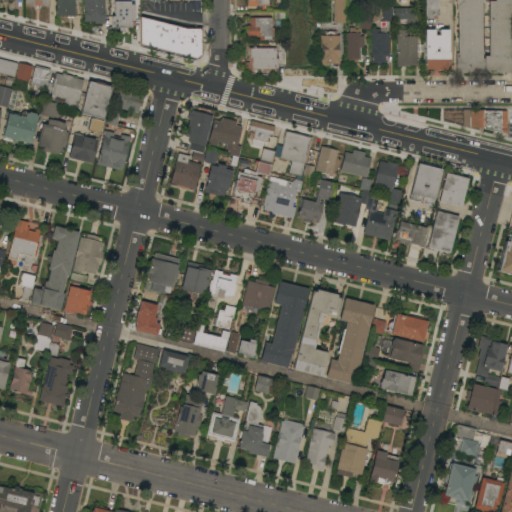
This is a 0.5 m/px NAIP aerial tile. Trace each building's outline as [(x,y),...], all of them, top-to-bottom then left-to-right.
[(57,0),(81,0),(81,3),(75,3),(75,17),(65,17),(65,16),(57,16),(57,0)] [(84,0),(105,0),(105,24),(94,24),(94,23),(84,22),(84,0)] [(333,0),(346,0),(346,23),(333,23),(333,0)] [(425,0),(438,0),(438,16),(436,16),(436,19),(433,19),(433,16),(425,16),(425,0)] [(511,73),(456,73),(456,54),(458,54),(458,11),(457,11),(457,3),(455,3),(455,0),(511,0),(511,5),(509,5),(510,51),(511,51),(511,73)] [(130,2),(130,5),(135,5),(135,28),(125,28),(125,32),(118,32),(118,28),(112,28),(112,17),(114,17),(114,2),(130,2)] [(392,9),(393,9),(393,22),(383,22),(383,3),(392,3),(392,9)] [(413,8),(413,19),(407,19),(407,21),(400,21),(400,19),(393,19),(393,8),(413,8)] [(273,12),(285,12),(285,28),(275,28),(275,21),(273,21),(273,12)] [(358,29),(358,23),(355,23),(355,17),(358,17),(358,14),(371,14),(370,29),(358,29)] [(201,29),(202,56),(196,61),(140,45),(140,17),(185,29),(201,29)] [(259,41),(258,37),(247,37),(247,34),(245,32),(245,30),(247,28),(247,26),(249,26),(250,18),(271,18),(271,29),(274,29),(273,41),(259,41)] [(345,63),(345,33),(349,33),(349,28),(354,28),(354,30),(358,30),(358,33),(359,33),(359,37),(363,37),(363,48),(359,48),(359,60),(357,60),(357,63),(345,63)] [(389,57),(384,57),(384,64),(381,64),(381,66),(375,66),(375,65),(371,65),(371,29),(386,29),(386,33),(389,33),(389,57)] [(396,40),(392,40),(392,30),(407,30),(407,37),(417,37),(417,66),(410,66),(410,67),(396,67),(396,40)] [(434,30),(434,36),(439,36),(439,30),(448,30),(448,52),(449,52),(449,71),(447,71),(447,72),(440,72),(440,71),(438,71),(438,70),(432,70),(432,71),(427,71),(427,70),(425,70),(425,30),(434,30)] [(339,64),(330,64),(328,66),(322,66),(321,65),(319,63),(320,36),(326,36),(326,34),(328,32),(337,32),(337,36),(339,36),(339,64)] [(284,42),(284,65),(278,65),(278,48),(274,48),(274,42),(284,42)] [(276,48),(276,59),(277,59),(277,70),(270,70),(270,72),(266,72),(266,70),(252,70),(252,71),(245,71),(245,63),(249,63),(249,49),(276,48)] [(0,59),(16,64),(13,77),(0,73),(0,59)] [(28,83),(14,79),(18,63),(32,67),(28,83)] [(50,72),(46,90),(30,86),(34,68),(50,72)] [(78,101),(76,101),(74,110),(57,105),(55,111),(59,111),(57,119),(54,118),(53,119),(46,117),(40,115),(44,101),(54,104),(55,99),(64,101),(65,98),(54,95),(54,98),(45,96),(48,83),(53,84),(55,74),(62,75),(62,74),(73,77),(72,78),(83,80),(78,101)] [(103,120),(80,115),(88,82),(95,83),(95,82),(105,84),(105,86),(111,87),(103,120)] [(0,86),(12,89),(8,108),(0,106),(0,86)] [(113,107),(115,99),(111,98),(113,89),(117,90),(126,92),(127,90),(135,93),(135,94),(142,96),(138,113),(113,107)] [(108,110),(120,113),(117,126),(105,124),(108,110)] [(507,111),(507,134),(470,127),(470,128),(462,126),(462,110),(507,111)] [(31,145),(19,142),(19,144),(12,142),(13,140),(3,137),(3,135),(2,133),(3,129),(5,126),(9,111),(21,114),(22,112),(24,111),(26,112),(26,113),(28,114),(29,113),(36,114),(36,116),(38,116),(31,145)] [(212,116),(203,154),(204,154),(202,162),(191,159),(193,152),(188,150),(190,143),(187,142),(189,137),(185,136),(187,127),(188,127),(190,120),(186,119),(188,112),(191,113),(192,111),(212,116)] [(213,120),(221,122),(222,118),(237,122),(235,126),(241,127),(237,146),(241,147),(239,157),(229,155),(230,151),(225,150),(226,145),(218,143),(217,147),(207,145),(213,120)] [(104,122),(101,134),(88,131),(92,119),(104,122)] [(41,124),(46,126),(48,120),(65,124),(64,130),(66,130),(65,132),(68,133),(64,148),(61,147),(60,152),(59,152),(59,155),(43,151),(44,148),(36,146),(41,124)] [(275,127),(272,137),(272,136),(271,138),(269,137),(270,136),(268,135),(267,143),(249,138),(250,134),(254,135),(254,132),(248,131),(251,121),(275,127)] [(104,131),(114,134),(113,137),(120,139),(121,135),(130,138),(122,171),(96,165),(104,131)] [(311,138),(301,177),(288,173),(291,161),(274,157),(277,145),(282,147),(286,132),(311,138)] [(74,134),(98,140),(92,164),(68,158),(74,134)] [(321,147),(337,151),(331,175),(330,175),(329,177),(316,174),(316,172),(314,171),(321,147)] [(206,149),(218,152),(215,165),(203,162),(206,149)] [(274,152),(271,164),(260,161),(263,149),(274,152)] [(340,171),(345,152),(352,154),(353,150),(364,153),(363,157),(371,159),(366,178),(340,171)] [(195,190),(170,184),(176,161),(178,154),(189,157),(188,162),(201,165),(195,190)] [(257,165),(254,164),(255,161),(271,165),(267,181),(260,180),(257,193),(253,192),(250,204),(231,200),(238,173),(243,174),(244,169),(250,171),(249,175),(261,178),(262,175),(255,173),(257,165)] [(396,173),(397,173),(394,186),(393,186),(392,189),(402,191),(398,204),(387,201),(390,190),(374,186),(380,161),(387,163),(387,162),(398,165),(396,173)] [(442,170),(434,199),(435,200),(433,208),(407,201),(409,194),(410,194),(417,164),(442,170)] [(235,169),(229,198),(204,192),(206,183),(208,183),(212,168),(221,170),(222,166),(235,169)] [(468,179),(461,208),(438,202),(446,174),(468,179)] [(269,177),(292,183),(293,180),(301,182),(293,218),(289,217),(289,218),(272,213),(272,212),(271,211),(271,212),(263,210),(264,206),(263,206),(269,177)] [(310,221),(309,223),(304,222),(305,219),(298,218),(302,200),(315,203),(320,180),(341,185),(339,192),(334,191),(331,202),(320,199),(319,201),(322,202),(318,222),(310,221)] [(339,193),(360,198),(362,190),(370,192),(366,205),(360,204),(355,228),(345,225),(345,226),(332,223),(339,193)] [(363,234),(369,211),(365,210),(366,205),(368,198),(378,200),(375,212),(384,215),(385,209),(397,212),(389,241),(363,234)] [(449,254),(427,248),(436,212),(458,218),(449,254)] [(511,274),(497,271),(504,241),(508,242),(511,229),(508,228),(511,213),(511,274)] [(33,258),(18,254),(17,261),(7,259),(8,256),(5,255),(2,266),(0,265),(0,249),(9,252),(17,220),(27,223),(26,227),(28,227),(27,231),(34,232),(35,229),(40,230),(33,258)] [(426,229),(423,241),(425,241),(423,248),(410,245),(410,247),(404,245),(405,243),(399,242),(400,241),(394,240),(400,222),(426,229)] [(29,304),(33,288),(43,290),(40,289),(41,287),(43,287),(45,282),(47,282),(50,271),(48,270),(52,250),(55,251),(57,242),(55,241),(55,239),(51,238),(54,227),(79,233),(68,277),(66,276),(62,294),(64,294),(60,311),(29,304)] [(75,258),(78,245),(79,245),(80,238),(85,239),(87,235),(99,238),(98,242),(103,244),(101,252),(103,253),(100,266),(98,265),(95,276),(85,273),(85,275),(72,272),(75,258)] [(182,261),(180,272),(178,271),(176,282),(173,282),(172,288),(170,288),(169,294),(164,293),(164,294),(150,291),(151,289),(143,287),(146,273),(147,273),(150,259),(154,260),(155,254),(182,261)] [(188,262),(210,268),(201,302),(189,299),(191,293),(181,290),(188,262)] [(223,297),(223,298),(207,295),(210,281),(212,281),(214,271),(237,276),(235,286),(236,286),(233,299),(223,297)] [(68,280),(70,272),(88,277),(86,285),(68,280)] [(35,277),(29,300),(21,298),(24,287),(18,285),(21,273),(35,277)] [(269,312),(249,308),(248,314),(242,312),(243,306),(242,306),(247,282),(254,283),(255,279),(273,284),(272,288),(274,288),(269,312)] [(260,362),(265,344),(271,345),(280,306),(273,304),(279,282),(308,289),(292,355),(290,354),(286,368),(260,362)] [(69,287),(90,292),(88,299),(90,300),(88,308),(86,308),(85,316),(63,310),(69,287)] [(292,370),(312,292),(316,293),(316,290),(337,295),(336,298),(340,299),(335,319),(321,316),(313,350),(327,353),(321,377),(292,370)] [(167,318),(158,315),(161,305),(158,304),(160,295),(172,298),(167,318)] [(373,306),(354,386),(325,379),(330,360),(337,361),(338,354),(337,354),(343,330),(344,330),(346,322),(339,321),(344,299),(373,306)] [(157,306),(154,318),(157,319),(155,324),(159,325),(158,329),(161,330),(160,336),(157,335),(156,336),(134,331),(136,323),(134,322),(137,311),(138,311),(140,302),(157,306)] [(235,308),(233,319),(231,319),(228,330),(215,327),(219,310),(224,312),(226,306),(235,308)] [(391,335),(391,334),(387,333),(388,328),(388,326),(389,324),(392,323),(393,315),(395,316),(396,314),(427,322),(426,327),(429,328),(428,331),(425,330),(425,332),(429,333),(426,341),(423,340),(422,343),(391,335)] [(386,322),(383,335),(370,332),(373,319),(386,322)] [(40,323),(53,326),(50,338),(37,335),(40,323)] [(72,327),(69,340),(53,337),(54,335),(52,335),(53,328),(55,328),(56,323),(72,327)] [(195,329),(191,344),(176,341),(180,326),(195,329)] [(192,345),(195,332),(227,340),(224,352),(192,345)] [(229,339),(231,332),(237,334),(237,335),(239,336),(235,354),(226,352),(229,339)] [(479,359),(477,359),(480,349),(477,349),(480,336),(491,339),(491,342),(507,346),(500,372),(488,369),(487,374),(500,378),(501,375),(510,377),(507,388),(502,387),(502,389),(483,384),(484,377),(474,375),(479,359)] [(424,347),(418,372),(407,370),(409,363),(386,358),(388,348),(391,349),(393,339),(424,347)] [(249,343),(249,340),(257,342),(256,345),(258,345),(255,358),(253,357),(251,358),(246,357),(245,355),(237,353),(240,341),(249,343)] [(152,364),(150,373),(153,373),(149,391),(146,390),(143,399),(144,399),(141,411),(140,411),(138,419),(134,417),(132,423),(118,420),(120,414),(112,412),(122,374),(134,376),(138,360),(132,359),(136,343),(142,345),(159,349),(155,365),(152,364)] [(379,349),(376,362),(363,359),(366,345),(379,349)] [(177,372),(177,374),(164,371),(164,368),(158,367),(162,351),(188,358),(184,373),(177,372)] [(0,389),(0,352),(4,353),(3,359),(6,360),(7,354),(14,355),(11,368),(8,367),(3,390),(0,389)] [(9,391),(16,358),(24,360),(22,370),(31,372),(30,378),(31,378),(30,384),(29,383),(27,390),(32,391),(31,396),(9,391)] [(42,387),(50,358),(61,360),(61,358),(71,361),(70,366),(73,367),(71,376),(67,375),(66,378),(67,379),(65,387),(68,387),(63,407),(38,401),(42,387)] [(377,363),(374,372),(361,369),(363,360),(377,363)] [(219,376),(214,395),(197,391),(198,384),(196,384),(198,375),(200,375),(201,371),(219,376)] [(379,389),(381,379),(382,379),(384,371),(415,378),(410,397),(379,389)] [(257,376),(273,380),(269,395),(253,391),(257,376)] [(496,390),(500,391),(498,401),(501,402),(500,406),(496,406),(494,416),(485,413),(485,414),(466,410),(468,402),(465,401),(467,391),(470,392),(472,384),(496,390)] [(307,387),(319,389),(317,401),(304,398),(307,387)] [(199,415),(202,416),(199,427),(196,427),(194,436),(189,435),(189,439),(176,436),(177,432),(173,431),(179,407),(182,408),(185,394),(197,397),(196,400),(203,401),(199,415)] [(211,413),(214,413),(219,394),(235,398),(235,399),(247,402),(244,412),(234,409),(232,417),(239,419),(234,442),(223,439),(223,442),(216,440),(216,438),(206,435),(211,413)] [(257,425),(262,426),(262,428),(263,428),(261,435),(262,436),(260,443),(269,445),(267,451),(269,452),(267,458),(249,454),(250,451),(238,448),(240,439),(238,439),(240,431),(242,432),(249,402),(256,404),(256,406),(258,406),(259,408),(260,409),(261,411),(257,425)] [(403,410),(402,416),(405,417),(404,420),(401,419),(399,426),(381,422),(385,406),(403,410)] [(347,415),(346,419),(347,419),(344,433),(332,430),(333,429),(332,429),(333,426),(335,417),(336,417),(337,413),(347,415)] [(368,419),(381,422),(377,440),(368,438),(365,449),(367,449),(360,475),(352,473),(351,479),(336,475),(338,470),(336,469),(338,461),(336,461),(339,451),(340,452),(340,449),(342,450),(344,443),(345,444),(346,442),(343,441),(347,428),(364,433),(368,419)] [(281,421),(283,422),(284,420),(302,424),(302,426),(304,426),(294,464),(272,459),(281,421)] [(475,431),(475,433),(490,436),(487,448),(479,446),(480,443),(478,442),(474,457),(458,454),(459,452),(450,450),(452,440),(455,441),(455,439),(454,438),(457,426),(475,431)] [(309,446),(308,446),(310,438),(311,439),(313,428),(335,434),(332,447),(328,446),(322,470),(311,467),(311,464),(305,462),(309,446)] [(491,436),(500,438),(499,441),(511,444),(509,456),(496,453),(496,450),(488,448),(491,436)] [(376,451),(386,453),(386,455),(398,458),(397,462),(398,462),(392,486),(377,483),(377,484),(368,482),(376,451)] [(444,473),(447,473),(450,464),(451,464),(451,463),(473,468),(474,465),(481,467),(479,474),(474,472),(473,476),(477,477),(475,486),(473,486),(471,494),(469,494),(467,501),(466,501),(465,507),(453,504),(454,503),(444,501),(445,496),(443,495),(446,484),(442,483),(444,473)] [(499,511),(511,463),(511,511),(499,511)] [(503,479),(502,483),(504,483),(498,505),(496,505),(494,511),(490,511),(482,510),(482,511),(478,511),(474,511),(475,509),(474,508),(481,478),(496,481),(497,477),(503,479)] [(0,511),(0,487),(12,491),(12,488),(15,487),(17,488),(18,490),(32,494),(33,491),(43,494),(39,508),(31,506),(29,511),(0,511)]
